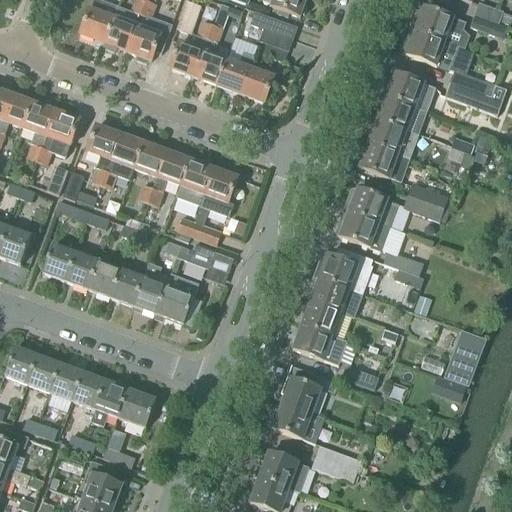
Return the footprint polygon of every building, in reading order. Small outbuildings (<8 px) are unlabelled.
[(223,0),(246,8),(247,9),(250,0),(223,0)] [(307,0),(273,0),(270,11),(278,14),(288,17),(300,21),(301,18),(303,19),(306,9),(304,9),(307,0)] [(113,22),(117,11),(93,2),(89,14),(79,39),(103,48),(113,22)] [(117,53),(128,57),(147,6),(136,2),(131,16),(117,11),(113,22),(103,48),(104,49),(105,53),(113,57),(117,53)] [(147,6),(128,57),(134,59),(135,64),(144,67),(149,65),(150,66),(154,56),(161,59),(171,30),(150,23),(155,9),(147,6)] [(176,34),(190,38),(200,11),(186,6),(176,34)] [(235,35),(242,13),(222,6),(215,28),(235,35)] [(474,18),(474,20),(508,31),(511,20),(478,8),(478,10),(475,19),(474,18)] [(417,26),(414,36),(456,51),(457,51),(461,39),(449,35),(453,23),(422,12),(422,13),(420,12),(417,13),(413,23),(414,25),(417,26)] [(250,29),(263,34),(292,44),(296,31),(254,16),(250,29)] [(508,31),(474,20),(473,21),(474,22),(471,30),(470,30),(470,32),(493,40),(494,38),(504,42),(508,31)] [(169,72),(194,82),(213,30),(202,26),(197,40),(196,40),(192,52),(179,47),(169,72)] [(194,82),(218,90),(227,65),(212,59),(222,33),(213,30),(194,82)] [(292,44),(263,34),(259,45),(287,56),(292,44)] [(410,44),(408,43),(406,45),(402,55),(403,57),(405,58),(405,59),(447,75),(456,51),(414,36),(413,36),(411,44),(410,44)] [(218,90),(240,99),(249,73),(253,61),(242,57),(238,69),(227,65),(218,90)] [(249,73),(240,99),(264,107),(273,82),(249,73)] [(450,85),(449,87),(485,100),(489,88),(454,75),(453,77),(454,77),(451,86),(450,85)] [(385,99),(384,101),(415,113),(426,117),(435,93),(393,77),(385,99)] [(485,100),(449,87),(449,88),(450,89),(446,97),(445,99),(480,112),(485,100)] [(0,122),(9,99),(0,95),(0,122)] [(0,150),(8,128),(23,133),(32,107),(9,99),(0,122),(0,150)] [(407,136),(418,140),(426,117),(415,113),(384,101),(383,103),(385,104),(386,103),(388,103),(385,112),(382,111),(382,110),(381,110),(376,124),(407,136)] [(32,107),(23,133),(35,137),(30,149),(32,149),(26,163),(36,167),(42,153),(46,141),(56,116),(32,107)] [(79,124),(56,116),(46,141),(70,150),(79,124)] [(367,148),(409,163),(418,140),(407,136),(376,124),(367,148)] [(91,187),(101,191),(110,165),(120,139),(96,130),(86,156),(100,161),(91,187)] [(133,173),(134,173),(143,148),(142,148),(141,143),(133,140),(129,143),(120,139),(110,165),(101,191),(110,194),(116,180),(129,185),(133,173)] [(453,144),(450,153),(463,158),(466,149),(453,144)] [(134,173),(157,182),(167,157),(157,153),(156,148),(147,145),(144,148),(143,148),(134,173)] [(409,163),(367,148),(358,172),(389,183),(401,187),(409,163)] [(42,153),(36,167),(46,171),(51,156),(42,153)] [(463,158),(450,153),(447,161),(460,166),(463,158)] [(167,186),(181,191),(190,165),(189,165),(188,160),(179,157),(176,160),(167,157),(157,182),(152,193),(147,208),(157,211),(167,186)] [(177,202),(200,210),(214,174),(203,170),(203,165),(194,162),(190,165),(181,191),(177,202)] [(55,171),(46,195),(58,200),(67,176),(55,171)] [(200,210),(193,228),(195,228),(193,235),(189,234),(184,246),(188,247),(190,241),(216,250),(221,237),(202,230),(208,214),(229,222),(233,209),(228,207),(237,182),(235,182),(235,177),(226,174),(222,177),(214,174),(200,210)] [(83,181),(71,177),(63,201),(74,205),(83,181)] [(6,198),(18,203),(22,192),(10,188),(6,198)] [(408,200),(407,201),(443,214),(447,202),(412,189),(411,191),(412,191),(409,200),(408,200)] [(138,204),(147,208),(152,193),(143,190),(138,204)] [(22,192),(18,203),(30,207),(34,197),(22,192)] [(351,208),(347,217),(390,233),(398,210),(387,206),(387,205),(356,193),(356,194),(353,194),(351,195),(347,205),(348,207),(351,208)] [(443,214),(407,201),(407,203),(408,203),(404,212),(404,211),(403,213),(438,226),(443,214)] [(109,204),(105,215),(116,219),(120,208),(109,204)] [(75,223),(86,228),(90,218),(78,213),(75,223)] [(390,233),(347,217),(344,227),(341,226),(339,227),(335,237),(336,239),(339,240),(338,241),(381,257),(390,233)] [(90,218),(86,228),(105,235),(109,224),(90,218)] [(193,228),(182,223),(175,242),(184,246),(189,234),(193,235),(195,228),(193,228)] [(132,245),(139,228),(127,224),(125,230),(124,230),(120,240),(124,242),(115,266),(123,269),(132,245)] [(140,228),(139,228),(132,245),(143,249),(150,230),(140,227),(140,228)] [(8,233),(0,253),(0,261),(20,269),(30,241),(8,233)] [(164,257),(176,261),(180,251),(168,246),(164,257)] [(41,277),(65,286),(75,258),(52,249),(41,277)] [(180,251),(176,261),(208,273),(209,270),(208,269),(212,259),(213,259),(214,256),(194,249),(192,255),(180,251)] [(321,275),(318,282),(361,298),(364,289),(364,288),(372,265),(340,253),(336,263),(322,258),(317,273),(321,275)] [(397,275),(406,278),(418,282),(422,270),(387,257),(383,269),(397,275)] [(65,286),(88,294),(98,266),(75,258),(65,286)] [(88,294),(110,303),(120,274),(98,266),(88,294)] [(132,311),(155,319),(165,291),(155,287),(160,272),(148,268),(142,283),(132,311)] [(110,303),(132,311),(142,283),(120,274),(110,303)] [(405,289),(408,279),(406,278),(397,275),(394,285),(405,289)] [(169,279),(165,291),(155,319),(183,329),(198,290),(169,279)] [(318,282),(309,307),(340,318),(352,323),(361,298),(318,282)] [(413,316),(425,320),(431,304),(419,300),(413,316)] [(309,307),(300,330),(331,341),(332,341),(340,318),(309,307)] [(195,341),(202,343),(206,332),(199,330),(195,341)] [(331,341),(300,330),(300,332),(292,354),(323,365),(338,370),(347,346),(332,341),(331,341)] [(380,344),(393,349),(397,339),(384,334),(380,344)] [(450,381),(467,388),(483,346),(466,339),(450,381)] [(4,381),(26,389),(36,361),(14,353),(4,381)] [(26,389),(49,397),(59,369),(36,361),(26,389)] [(49,397),(71,405),(81,377),(59,369),(49,397)] [(284,400),(281,408),(312,419),(321,395),(313,392),(317,381),(291,371),(280,399),(284,400)] [(345,371),(341,383),(365,392),(365,391),(368,382),(369,380),(345,371)] [(71,405),(94,414),(106,386),(81,377),(71,405)] [(365,391),(372,394),(375,385),(368,382),(365,391)] [(108,419),(118,423),(129,395),(106,386),(94,414),(90,426),(103,431),(108,419)] [(129,395),(118,423),(145,433),(156,405),(129,395)] [(312,419),(281,408),(278,416),(275,415),(268,432),(302,444),(307,430),(319,434),(323,423),(311,419),(312,419)] [(23,434),(34,438),(38,427),(26,423),(23,434)] [(38,427),(34,438),(53,444),(57,434),(38,427)] [(0,470),(9,473),(15,459),(17,451),(18,451),(24,453),(28,442),(4,433),(3,434),(4,434),(1,442),(0,442),(0,443),(0,470)] [(68,450),(80,454),(83,444),(72,439),(68,450)] [(83,444),(80,454),(92,459),(95,448),(83,444)] [(319,451),(315,462),(356,477),(360,466),(319,451)] [(102,462),(130,473),(134,462),(106,452),(102,462)] [(258,482),(288,493),(299,497),(308,472),(267,457),(264,466),(259,464),(253,480),(258,482)] [(15,459),(9,473),(19,477),(24,463),(23,462),(15,459)] [(356,477),(315,462),(311,473),(352,488),(356,477)] [(82,504),(104,511),(112,511),(116,500),(117,501),(121,490),(110,486),(113,475),(115,476),(115,475),(91,466),(87,478),(91,479),(82,504)] [(0,470),(0,494),(2,495),(6,484),(26,491),(26,490),(40,495),(43,486),(29,480),(29,481),(19,477),(9,473),(0,470)] [(281,511),(288,493),(258,482),(249,507),(262,511),(281,511)] [(17,511),(33,511),(35,508),(21,503),(17,511)]
